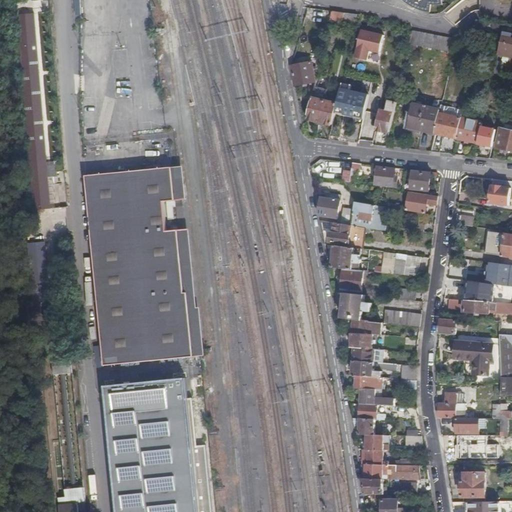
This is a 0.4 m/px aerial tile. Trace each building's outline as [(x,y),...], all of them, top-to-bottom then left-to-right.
[(16,0),(17,11),(47,11),(46,0),(16,0)] [(326,11),(313,9),(312,15),(325,17),(326,11)] [(346,12),(333,10),(330,18),(343,21),(346,12)] [(353,13),(346,12),(343,21),(342,25),(355,28),(358,14),(353,13)] [(33,13),(17,15),(34,210),(50,209),(33,13)] [(370,63),(372,54),(382,56),(386,35),(362,30),(356,60),(370,63)] [(451,38),(413,31),(410,45),(454,52),(457,39),(451,38)] [(498,54),(511,56),(511,38),(503,37),(498,54)] [(313,62),(293,65),(296,85),(316,81),(313,62)] [(343,83),(338,102),(336,111),(350,115),(349,122),(364,122),(370,94),(351,90),(352,83),(350,83),(350,84),(343,83)] [(325,99),(312,96),(308,118),(320,121),(325,99)] [(338,102),(325,99),(320,121),(333,124),(336,111),(338,102)] [(387,110),(381,109),(377,129),(390,132),(397,101),(389,100),(387,110)] [(421,130),(435,133),(441,109),(428,106),(428,105),(426,105),(426,106),(412,102),(405,130),(420,134),(421,130)] [(441,109),(435,133),(457,138),(462,117),(464,109),(442,104),(441,109)] [(462,117),(457,138),(478,143),(482,126),(483,122),(462,117)] [(511,125),(502,123),(500,131),(497,147),(511,150),(511,130),(509,130),(511,125)] [(482,126),(478,143),(488,145),(493,146),(496,129),(482,126)] [(351,183),(358,184),(361,164),(354,163),(353,168),(351,183)] [(87,176),(106,366),(152,361),(176,359),(183,358),(195,357),(176,166),(166,168),(87,176)] [(331,180),(351,183),(353,168),(346,167),(334,166),(331,180)] [(394,187),(397,168),(378,166),(376,185),(394,187)] [(430,191),(432,172),(414,170),(411,189),(430,191)] [(490,203),(510,206),(511,189),(492,186),(490,203)] [(438,206),(440,197),(410,193),(408,211),(426,214),(428,204),(438,206)] [(320,211),(321,217),(339,220),(341,200),(322,197),(320,211)] [(375,214),(376,206),(356,202),(352,225),(367,228),(367,223),(368,217),(360,215),(360,212),(368,214),(375,214)] [(462,217),(461,226),(473,227),(474,219),(462,217)] [(414,231),(425,232),(426,224),(415,222),(414,231)] [(367,228),(352,225),(336,223),(334,233),(332,233),(331,241),(349,244),(348,247),(355,248),(364,249),(367,228)] [(504,256),(503,264),(511,265),(511,235),(491,233),(488,254),(504,256)] [(46,242),(29,243),(35,301),(51,299),(46,242)] [(355,254),(355,248),(348,247),(335,245),(333,267),(344,269),(353,270),(354,263),(360,264),(362,262),(362,260),(361,258),(361,255),(355,254)] [(381,273),(405,275),(407,260),(407,255),(384,252),(382,266),(381,273)] [(420,276),(421,262),(407,260),(405,275),(420,276)] [(511,265),(503,264),(490,262),(487,284),(511,286),(511,265)] [(362,292),(364,271),(353,270),(344,269),(343,290),(362,292)] [(416,300),(417,292),(402,290),(401,299),(416,300)] [(365,303),(366,295),(346,293),(343,318),(356,319),(363,320),(364,311),(372,312),(373,304),(365,303)] [(509,303),(452,299),(452,308),(466,309),(466,312),(490,314),(491,310),(509,311),(509,303)] [(385,322),(421,326),(422,315),(386,310),(385,322)] [(383,322),(363,320),(356,319),(354,333),(375,335),(382,335),(383,322)] [(442,320),(441,333),(457,334),(458,321),(442,320)] [(375,335),(354,333),(354,341),(352,341),(351,345),(353,345),(353,347),(356,348),(356,347),(374,349),(375,335)] [(511,335),(500,335),(500,339),(502,386),(502,395),(511,395),(511,335)] [(475,356),(475,361),(474,375),(489,376),(490,362),(495,362),(495,345),(456,341),(455,359),(470,360),(470,356),(475,356)] [(377,355),(377,349),(374,349),(356,347),(356,348),(355,361),(376,363),(377,363),(377,355)] [(389,356),(377,355),(377,363),(381,363),(389,364),(389,356)] [(54,362),(55,374),(75,372),(74,361),(54,362)] [(376,371),(376,363),(355,361),(353,375),(357,376),(382,378),(383,372),(376,371)] [(417,381),(418,366),(403,365),(402,379),(417,381)] [(75,372),(55,374),(66,489),(85,487),(75,372)] [(362,388),(383,390),(384,378),(382,378),(357,376),(356,388),(362,388)] [(107,384),(119,511),(200,511),(188,377),(107,384)] [(383,398),(383,390),(362,388),(362,404),(392,406),(396,406),(396,399),(383,398)] [(392,406),(362,404),(361,419),(376,420),(386,420),(387,415),(391,415),(392,406)] [(440,408),(440,418),(457,419),(466,419),(466,404),(459,404),(447,404),(440,404),(440,408)] [(501,419),(501,432),(508,433),(508,418),(511,417),(511,411),(502,411),(501,419)] [(376,420),(361,419),(360,425),(360,435),(367,435),(375,435),(376,420)] [(466,419),(457,419),(457,433),(480,433),(480,425),(480,419),(466,419)] [(385,450),(390,451),(391,436),(375,435),(367,435),(367,450),(385,450)] [(425,447),(423,437),(407,437),(407,446),(425,447)] [(483,463),(511,463),(511,447),(502,447),(502,442),(482,442),(483,463)] [(384,460),(385,450),(367,450),(367,465),(402,466),(402,462),(390,461),(390,460),(384,460)] [(420,480),(421,466),(413,466),(402,466),(367,465),(366,478),(364,479),(367,495),(378,495),(385,495),(384,479),(420,480)] [(466,498),(465,503),(487,502),(486,473),(466,473),(466,481),(463,481),(463,497),(466,498)] [(406,494),(418,495),(417,484),(391,484),(391,492),(388,492),(388,495),(406,494)] [(59,497),(60,511),(79,511),(78,503),(86,503),(85,487),(66,489),(66,497),(59,497)] [(388,495),(385,495),(378,495),(378,501),(383,501),(383,511),(399,511),(399,500),(406,500),(406,494),(388,495)] [(465,503),(460,503),(460,511),(492,511),(492,509),(502,509),(502,502),(487,502),(465,503)]
